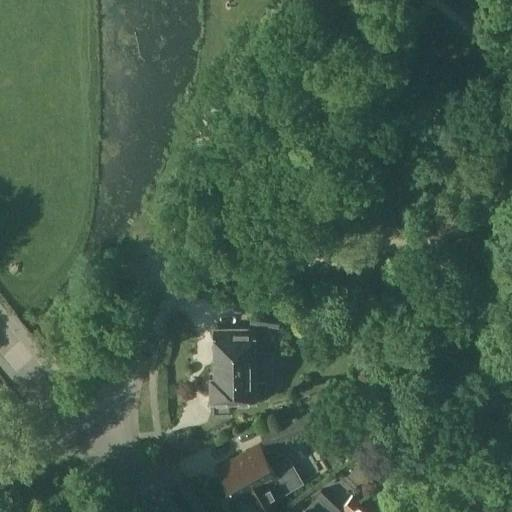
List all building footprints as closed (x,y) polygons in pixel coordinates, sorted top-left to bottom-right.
[(417,262),(414,284),(428,286),(432,264),(417,262)] [(252,306),(249,322),(273,325),(276,310),(252,306)] [(254,400),(254,397),(264,397),(264,382),(269,382),(269,356),(253,356),(253,340),(236,340),(235,329),(215,329),(215,371),(213,372),(213,412),(229,412),(229,400),(254,400)] [(309,413),(261,432),(266,445),(315,427),(309,413)] [(246,451),(220,466),(238,498),(249,491),(259,508),(274,499),(273,499),(302,482),(288,459),(275,467),(262,445),(248,453),(246,451)] [(420,485),(429,495),(451,475),(443,466),(420,485)] [(451,510),(453,511),(466,511),(478,495),(467,487),(451,510)] [(418,490),(409,500),(415,506),(425,495),(418,490)] [(341,507),(346,511),(349,511),(358,502),(352,496),(341,507)] [(442,511),(443,511),(430,499),(415,511),(442,511)]
